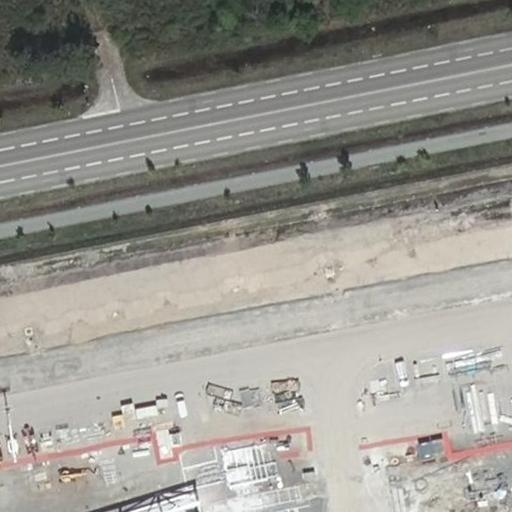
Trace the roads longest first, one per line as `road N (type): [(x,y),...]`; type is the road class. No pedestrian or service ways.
road 1 (secondary): [(511,46),(0,150)]
road 2 (secondary): [(0,183),(511,82)]
